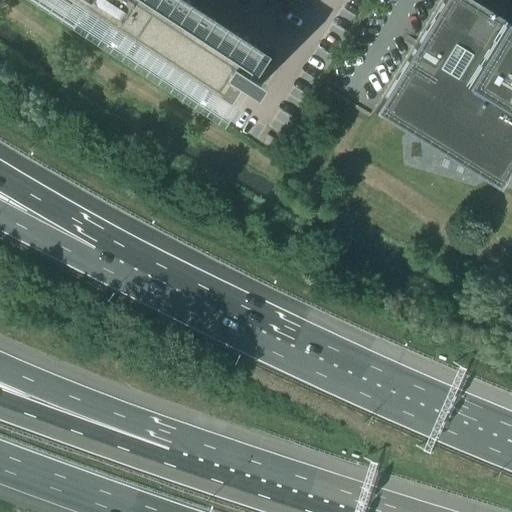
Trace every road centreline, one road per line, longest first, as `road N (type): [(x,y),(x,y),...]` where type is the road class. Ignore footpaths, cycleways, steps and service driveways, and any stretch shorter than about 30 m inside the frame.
road 1 (motorway): [(511,456),(85,263)]
road 2 (motorway): [(164,457),(0,374)]
road 3 (motorway): [(164,457),(0,401)]
road 4 (motorway): [(327,511),(164,457)]
road 5 (motorway): [(0,462),(144,511)]
